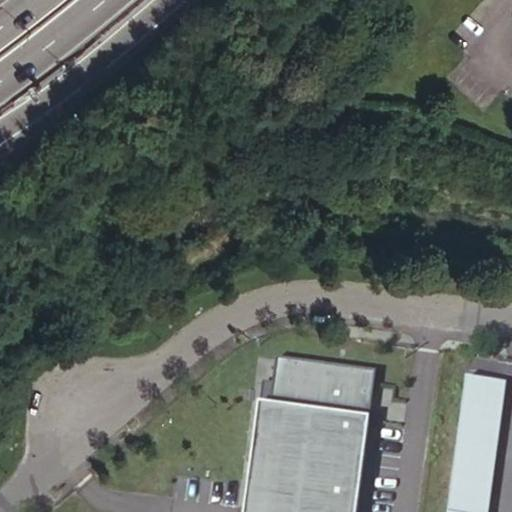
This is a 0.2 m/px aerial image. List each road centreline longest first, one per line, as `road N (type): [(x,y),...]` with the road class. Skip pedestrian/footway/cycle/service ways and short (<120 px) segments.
road 1 (unclassified): [(511,318),(295,289),(220,311),(0,505)]
road 2 (trunk): [(0,128),(96,65),(171,0)]
road 3 (trunk): [(0,80),(104,0)]
